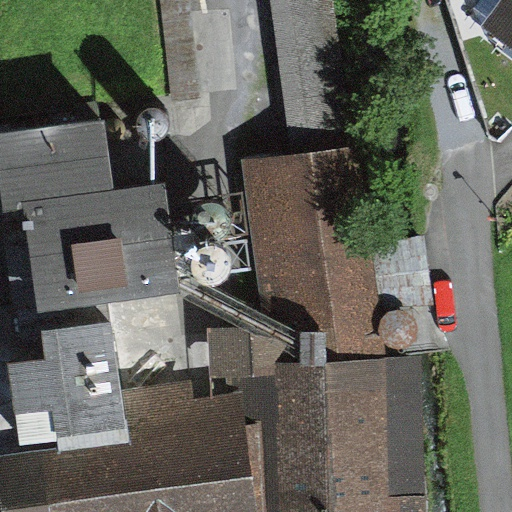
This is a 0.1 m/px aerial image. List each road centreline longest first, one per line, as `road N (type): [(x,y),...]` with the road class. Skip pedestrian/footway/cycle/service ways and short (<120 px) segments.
road 1 (unclassified): [(496,511),(473,180)]
road 2 (track): [(473,180),(425,0)]
